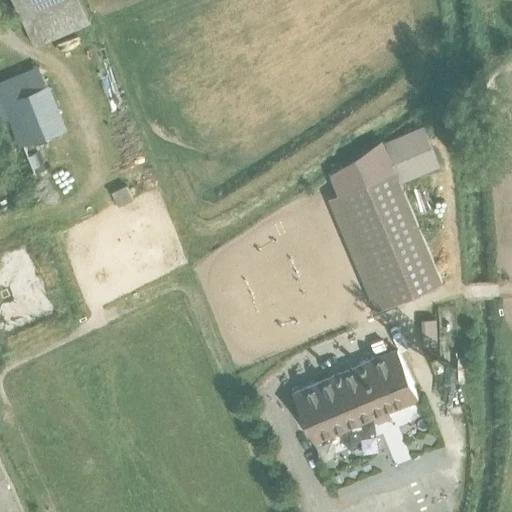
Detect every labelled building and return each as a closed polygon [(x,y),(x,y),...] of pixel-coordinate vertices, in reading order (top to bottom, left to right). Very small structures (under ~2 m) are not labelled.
[(84,0),(18,0),(36,42),(92,18),(84,0)] [(399,50),(403,62),(424,56),(421,44),(399,50)] [(0,118),(10,114),(20,141),(68,122),(51,79),(47,80),(40,61),(0,77),(0,118)] [(396,166),(329,195),(376,307),(444,278),(396,166)] [(127,181),(113,188),(120,202),(134,195),(127,181)] [(398,345),(292,388),(315,442),(376,417),(378,423),(393,417),(391,411),(420,399),(398,345)]
